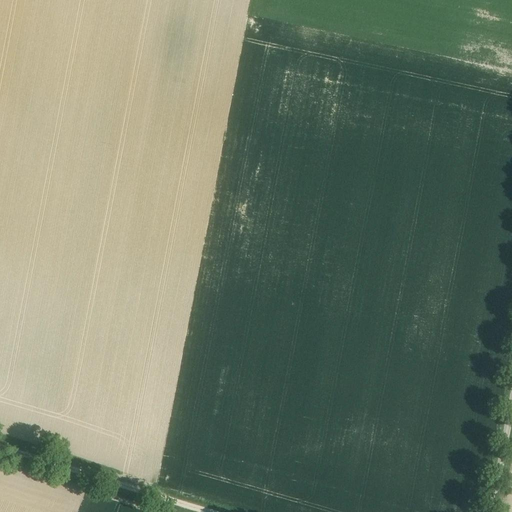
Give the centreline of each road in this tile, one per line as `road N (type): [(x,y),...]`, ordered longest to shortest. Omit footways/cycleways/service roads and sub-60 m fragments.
road 1 (track): [(219,511),(0,445)]
road 2 (unclassified): [(482,511),(511,363)]
